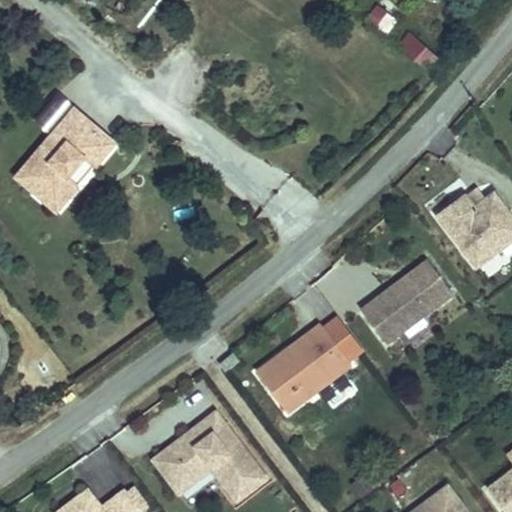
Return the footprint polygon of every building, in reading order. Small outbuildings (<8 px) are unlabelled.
[(375,2),(363,22),(386,36),(398,16),(375,2)] [(426,72),(439,58),(409,30),(396,44),(426,72)] [(120,138),(76,98),(15,171),(58,207),(120,138)] [(486,190),(476,180),(437,208),(481,264),(511,240),(511,203),(500,186),(486,190)] [(457,287),(430,250),(363,300),(391,337),(403,329),(411,338),(434,323),(424,313),(457,287)] [(368,348),(335,309),(258,366),(291,411),(368,348)] [(232,354),(221,362),(229,373),(240,365),(232,354)] [(219,401),(152,451),(181,490),(213,465),(243,497),(274,470),(219,401)] [(511,511),(511,446),(509,449),(511,452),(511,462),(486,483),(511,511)] [(361,499),(376,486),(365,472),(350,485),(361,499)] [(104,496),(86,479),(54,498),(63,511),(147,511),(152,509),(124,478),(104,496)] [(477,511),(450,478),(402,511),(477,511)]
